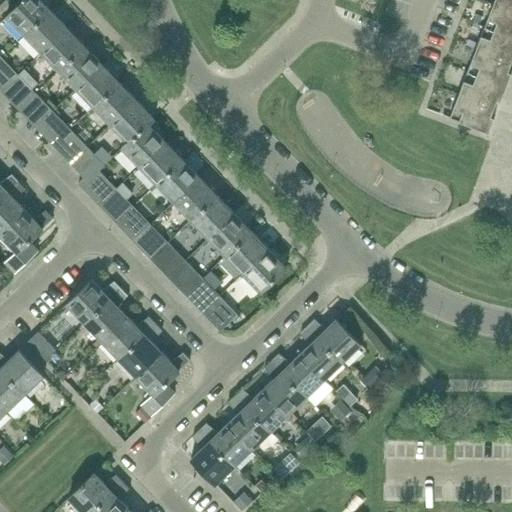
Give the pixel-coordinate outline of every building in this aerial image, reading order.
[(40,0),(22,0),(6,16),(7,18),(8,17),(25,34),(50,10),(40,0)] [(511,0),(494,0),(493,4),(511,11),(511,0)] [(511,11),(493,4),(484,27),(511,37),(511,11)] [(42,52),(67,28),(50,10),(25,34),(42,52)] [(511,37),(484,27),(476,49),(511,63),(511,60),(511,37)] [(59,70),(84,46),(67,28),(42,52),(59,70)] [(76,88),(102,64),(84,46),(59,70),(76,88)] [(508,71),(511,63),(476,49),(467,71),(506,86),(511,72),(508,71)] [(0,64),(0,90),(14,105),(23,97),(32,88),(5,60),(0,64)] [(94,106),(119,82),(102,64),(76,88),(94,106)] [(500,101),(506,86),(467,71),(458,94),(494,108),(497,100),(500,101)] [(111,124),(136,100),(119,82),(94,106),(111,124)] [(30,104),(21,112),(26,118),(44,101),(32,88),(23,97),(30,104)] [(491,116),(494,108),(458,94),(450,117),(489,132),(494,117),(491,116)] [(14,105),(21,112),(30,104),(23,97),(14,105)] [(153,117),(136,100),(111,124),(127,141),(128,142),(147,123),(148,124),(154,118),(153,117)] [(44,101),(26,118),(45,137),(62,120),(44,101)] [(57,133),(65,141),(74,132),(62,120),(45,137),(49,141),(57,133)] [(165,141),(148,124),(147,123),(128,142),(127,141),(121,147),(122,149),(123,148),(140,165),(165,141)] [(94,154),(74,132),(65,141),(56,149),(77,171),(94,154)] [(56,149),(65,141),(57,133),(49,141),(56,149)] [(157,183),(182,159),(165,141),(140,165),(157,183)] [(99,170),(104,164),(94,154),(77,171),(84,178),(86,175),(95,166),(99,170)] [(174,201),(199,177),(182,159),(157,183),(174,201)] [(86,175),(94,182),(102,174),(99,170),(95,166),(86,175)] [(11,174),(0,182),(0,198),(18,181),(11,174)] [(108,179),(102,174),(94,182),(85,190),(99,204),(116,188),(125,179),(122,177),(111,177),(108,179)] [(85,190),(94,182),(86,175),(84,178),(78,183),(85,190)] [(191,219),(217,195),(199,177),(174,201),(191,219)] [(16,199),(25,188),(18,181),(0,198),(0,232),(25,208),(16,199)] [(116,188),(99,204),(112,219),(121,210),(130,202),(116,188)] [(209,237),(234,213),(217,195),(191,219),(209,237)] [(121,210),(128,218),(137,209),(130,202),(121,210)] [(45,210),(34,218),(25,208),(0,232),(0,233),(17,251),(5,262),(14,272),(37,250),(29,241),(43,227),(42,227),(52,217),(45,210)] [(128,218),(119,226),(147,255),(156,246),(164,238),(137,209),(128,218)] [(121,210),(112,219),(119,226),(128,218),(121,210)] [(226,255),(251,230),(234,213),(209,237),(226,255)] [(243,273),(268,248),(251,230),(226,255),(243,273)] [(156,246),(163,254),(171,245),(164,238),(156,246)] [(163,254),(154,262),(181,291),(190,282),(199,274),(171,245),(163,254)] [(154,262),(163,254),(156,246),(147,255),(154,262)] [(286,266),(285,266),(268,248),(243,273),(260,290),(259,291),(260,292),(287,267),(286,266)] [(190,282),(197,290),(206,281),(199,274),(190,282)] [(93,280),(93,279),(66,304),(67,305),(68,305),(85,322),(121,288),(114,281),(102,290),(93,280)] [(197,290),(188,298),(215,326),(232,309),(206,281),(197,290)] [(188,298),(197,290),(190,282),(181,291),(188,298)] [(118,306),(128,295),(121,288),(85,322),(102,340),(127,316),(118,306)] [(220,331),(237,314),(232,309),(215,326),(220,331)] [(148,316),(137,325),(127,316),(102,340),(119,358),(155,323),(148,316)] [(360,346),(361,345),(336,318),(334,319),(335,320),(325,328),(314,319),(307,326),(342,362),(359,345),(360,346)] [(153,342),(162,331),(155,323),(119,358),(136,376),(162,351),(153,342)] [(324,379),(342,362),(307,326),(300,333),(309,344),(299,353),(324,379)] [(46,360),(56,350),(38,332),(28,341),(46,360)] [(43,377),(44,376),(18,350),(17,351),(18,351),(9,360),(0,352),(0,367),(25,393),(42,376),(43,377)] [(162,351),(136,376),(149,389),(143,395),(147,399),(145,401),(141,405),(151,415),(165,401),(174,392),(165,384),(180,370),(179,369),(189,359),(183,352),(182,353),(171,361),(162,351)] [(306,396),(324,379),(299,353),(290,363),(279,354),(272,360),(306,396)] [(288,414),(306,396),(272,360),(264,367),(273,379),(263,388),(276,401),(288,414)] [(0,402),(7,410),(25,393),(0,367),(0,402)] [(288,414),(276,401),(263,388),(254,398),(243,388),(235,395),(241,401),(270,431),(288,414)] [(270,431),(241,401),(235,395),(228,402),(237,413),(227,423),(252,448),(270,431)] [(96,400),(90,405),(97,413),(103,407),(96,400)] [(343,402),(333,412),(340,420),(351,410),(343,402)] [(145,423),(152,416),(142,406),(135,413),(145,423)] [(218,432),(207,423),(207,422),(200,429),(234,465),(252,448),(227,423),(218,432)] [(316,440),(322,434),(315,427),(309,433),(316,440)] [(217,482),(234,465),(200,429),(193,436),(201,448),(192,456),(191,457),(216,483),(217,482)] [(0,460),(4,465),(14,455),(4,445),(0,449),(0,460)] [(290,453),(278,464),(288,474),(299,462),(290,453)] [(95,474),(95,473),(95,472),(68,498),(69,499),(69,498),(82,511),(90,511),(123,481),(116,474),(104,483),(95,474)] [(120,499),(130,488),(123,481),(90,511),(125,511),(129,509),(120,499)] [(244,492),(235,501),(243,510),(252,501),(244,492)]
